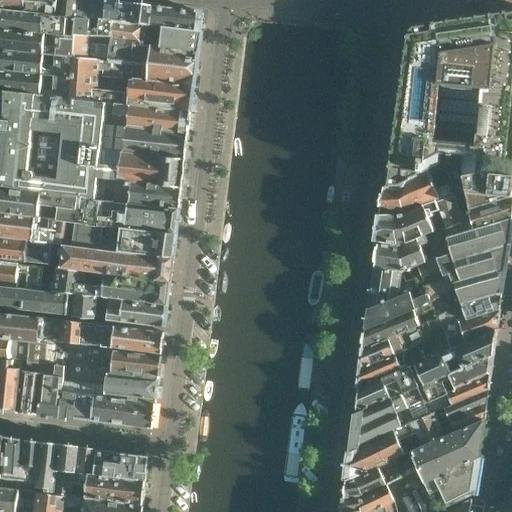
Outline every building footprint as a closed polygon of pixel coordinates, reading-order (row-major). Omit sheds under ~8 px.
[(26,12),(27,0),(0,0),(0,6),(0,9),(26,12)] [(42,14),(43,0),(27,0),(26,12),(42,14)] [(58,16),(59,0),(43,0),(42,14),(58,16)] [(78,18),(80,0),(59,0),(58,16),(78,18)] [(105,22),(108,2),(85,0),(80,0),(78,18),(105,22)] [(134,24),(137,5),(108,2),(105,22),(78,18),(77,36),(112,38),(114,21),(134,24)] [(151,26),(153,7),(152,7),(148,7),(137,5),(134,24),(151,26)] [(170,28),(172,10),(163,9),(153,7),(151,26),(170,28)] [(78,18),(58,16),(42,14),(26,12),(0,9),(0,11),(0,28),(47,34),(59,36),(76,38),(77,36),(78,18)] [(201,32),(203,13),(172,10),(170,28),(201,32)] [(511,10),(415,25),(414,26),(414,27),(413,27),(412,29),(411,29),(411,30),(410,30),(409,31),(387,187),(412,187),(413,181),(457,162),(458,154),(474,156),(471,176),(473,189),(476,207),(511,197),(511,10)] [(198,64),(201,32),(170,28),(151,26),(134,24),(114,21),(112,38),(77,36),(76,38),(75,59),(124,64),(142,66),(143,57),(198,64)] [(45,46),(47,34),(0,28),(0,49),(45,55),(57,56),(75,59),(76,38),(59,36),(58,48),(45,46)] [(45,55),(0,49),(0,69),(43,75),(56,76),(74,78),(75,59),(57,56),(56,68),(43,67),(45,55)] [(194,87),(196,72),(198,64),(143,57),(142,66),(124,64),(123,72),(129,73),(128,77),(133,77),(132,79),(194,87)] [(105,125),(129,128),(188,134),(193,95),(194,87),(132,79),(133,77),(128,77),(129,73),(123,72),(124,64),(75,59),(74,78),(73,99),(81,100),(78,122),(92,123),(105,125)] [(42,87),(43,75),(0,69),(0,90),(73,99),(74,78),(56,76),(54,88),(42,87)] [(102,150),(89,148),(92,123),(78,122),(81,100),(73,99),(0,90),(0,186),(50,192),(50,193),(89,198),(89,197),(114,200),(118,200),(118,202),(130,204),(130,202),(180,208),(183,187),(187,188),(189,178),(184,177),(186,158),(126,151),(124,151),(123,152),(102,150)] [(102,150),(105,125),(92,123),(89,148),(102,150)] [(186,158),(187,142),(188,134),(129,128),(126,151),(186,158)] [(473,189),(471,176),(468,158),(457,162),(413,181),(412,187),(387,187),(384,214),(405,217),(461,194),(473,189)] [(87,222),(89,198),(50,193),(50,192),(0,186),(0,211),(37,216),(55,218),(78,221),(87,222)] [(428,235),(439,231),(434,216),(445,212),(449,223),(463,220),(461,211),(464,210),(461,194),(405,217),(384,214),(384,215),(379,214),(378,223),(382,224),(380,241),(380,242),(375,241),(374,250),(379,251),(377,267),(407,271),(413,268),(423,264),(430,261),(424,247),(431,243),(428,235)] [(178,225),(180,215),(180,208),(130,202),(130,204),(128,219),(112,217),(114,200),(89,197),(89,198),(87,222),(177,233),(182,234),(183,226),(178,225)] [(502,293),(509,244),(511,220),(511,197),(476,207),(464,210),(461,211),(463,220),(449,223),(450,227),(452,237),(448,239),(450,253),(438,258),(446,277),(371,308),(368,328),(458,291),(465,308),(502,293)] [(75,245),(78,221),(55,218),(53,233),(36,231),(37,216),(0,211),(0,237),(31,241),(29,262),(45,264),(50,263),(51,256),(53,242),(75,245)] [(177,233),(87,222),(78,221),(75,245),(174,257),(177,233)] [(0,258),(29,262),(31,241),(0,237),(0,258)] [(174,257),(75,245),(53,242),(51,256),(60,257),(61,252),(66,253),(64,268),(57,267),(55,292),(71,294),(77,295),(74,315),(96,318),(99,296),(110,298),(168,305),(168,304),(174,257)] [(371,308),(446,277),(438,258),(430,261),(423,264),(426,272),(416,276),(413,268),(407,271),(377,267),(371,308)] [(0,285),(42,290),(45,266),(0,260),(0,285)] [(71,294),(55,292),(42,290),(0,285),(0,307),(69,314),(71,294)] [(422,326),(418,317),(434,310),(438,319),(443,317),(465,308),(458,291),(368,328),(365,348),(364,348),(364,350),(365,350),(422,326)] [(497,329),(500,309),(502,293),(465,308),(443,317),(445,333),(448,350),(497,329)] [(167,318),(168,311),(168,305),(110,298),(108,319),(170,327),(171,319),(167,318)] [(65,342),(67,321),(44,317),(0,312),(0,338),(31,342),(41,343),(42,340),(65,342)] [(81,344),(83,323),(67,321),(65,342),(81,344)] [(162,354),(164,338),(165,332),(83,323),(81,344),(162,354)] [(362,370),(430,340),(430,339),(424,325),(422,326),(365,350),(362,367),(361,370),(362,370)] [(494,355),(497,329),(448,350),(453,372),(494,355)] [(359,388),(448,350),(445,333),(430,339),(430,340),(362,370),(359,387),(359,388)] [(29,361),(31,342),(0,338),(0,358),(1,359),(23,362),(23,361),(29,361)] [(39,413),(45,364),(47,365),(47,362),(49,344),(41,343),(31,342),(29,361),(29,362),(37,363),(36,373),(22,371),(18,411),(39,413)] [(79,368),(81,348),(49,344),(47,362),(59,363),(58,365),(67,366),(79,368)] [(159,378),(113,373),(113,374),(102,372),(102,370),(91,369),(94,349),(89,349),(86,373),(89,374),(88,385),(65,382),(64,392),(79,393),(113,397),(113,398),(156,404),(159,378)] [(159,378),(161,358),(161,357),(94,349),(91,369),(102,370),(104,357),(115,358),(113,373),(159,378)] [(356,414),(453,372),(448,350),(359,388),(356,414)] [(440,413),(446,410),(489,388),(491,375),(494,355),(453,372),(356,414),(352,451),(385,441),(435,415),(440,413)] [(0,408),(18,411),(22,371),(23,362),(1,359),(0,371),(0,408)] [(64,392),(65,382),(67,366),(58,365),(59,363),(47,362),(47,365),(45,364),(39,413),(61,416),(64,392)] [(441,427),(487,403),(489,388),(446,410),(449,416),(443,418),(440,413),(435,415),(441,427)] [(76,418),(79,393),(64,392),(61,416),(76,418)] [(153,428),(156,404),(113,398),(113,397),(79,393),(76,418),(92,420),(153,428)] [(446,439),(485,419),(487,403),(441,427),(446,439)] [(446,439),(441,427),(435,415),(385,441),(352,451),(348,480),(348,481),(378,473),(413,455),(446,439)] [(479,456),(481,445),(482,443),(481,443),(482,434),(483,434),(483,431),(484,422),(485,422),(485,419),(446,439),(413,455),(417,471),(422,486),(479,457),(480,456),(479,456)] [(39,466),(24,464),(27,441),(24,440),(21,440),(21,441),(10,439),(10,438),(4,437),(4,438),(3,467),(2,488),(36,492),(39,466)] [(39,466),(42,443),(27,441),(24,464),(39,466)] [(55,494),(58,468),(61,445),(42,443),(39,466),(36,492),(55,494)] [(78,471),(81,447),(61,445),(58,468),(78,471)] [(143,505),(148,464),(140,463),(141,455),(99,450),(81,447),(78,471),(58,468),(55,494),(70,496),(72,483),(88,485),(87,498),(143,505)] [(378,490),(417,471),(413,455),(378,473),(348,481),(345,497),(378,490)] [(428,511),(475,490),(480,458),(479,457),(422,486),(418,489),(428,511)] [(428,511),(418,489),(422,486),(417,471),(378,490),(345,497),(343,511),(428,511)] [(0,511),(7,511),(9,497),(23,498),(20,511),(33,511),(36,492),(2,488),(0,487),(0,511)] [(147,511),(148,506),(143,506),(143,505),(87,498),(70,496),(55,494),(36,492),(33,511),(66,511),(67,506),(84,508),(83,511),(147,511)] [(470,511),(473,499),(472,499),(470,500),(445,511),(470,511)]
